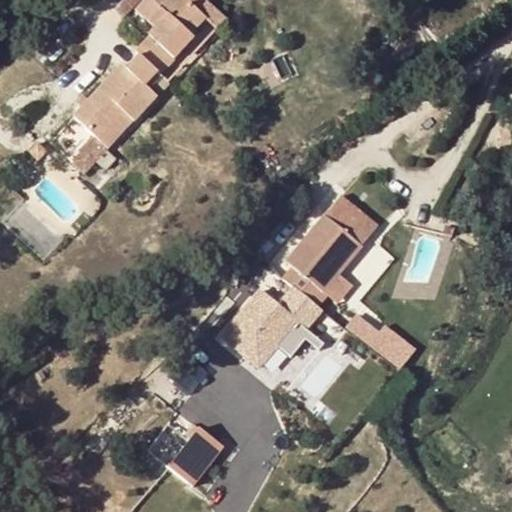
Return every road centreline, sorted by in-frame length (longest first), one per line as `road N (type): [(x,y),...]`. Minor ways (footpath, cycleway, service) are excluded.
road 1 (unknown): [(511,36),(476,49),(459,70),(413,171),(387,185),(322,170),(269,257)]
road 2 (unknown): [(230,374),(244,461),(234,511)]
